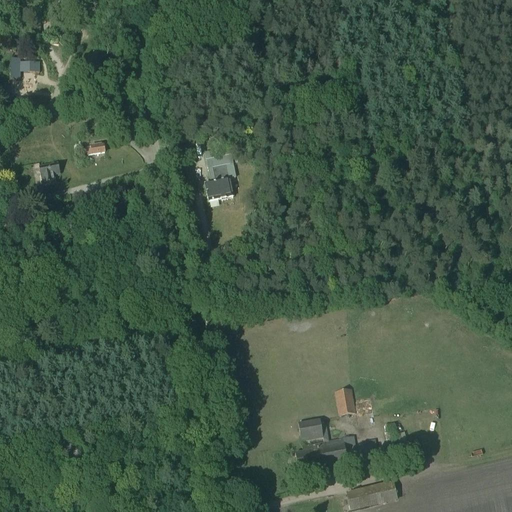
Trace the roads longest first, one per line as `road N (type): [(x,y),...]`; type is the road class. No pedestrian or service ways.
road 1 (unclassified): [(230,511),(125,0)]
road 2 (track): [(91,185),(104,245),(82,304),(0,343)]
road 3 (track): [(160,170),(36,198)]
